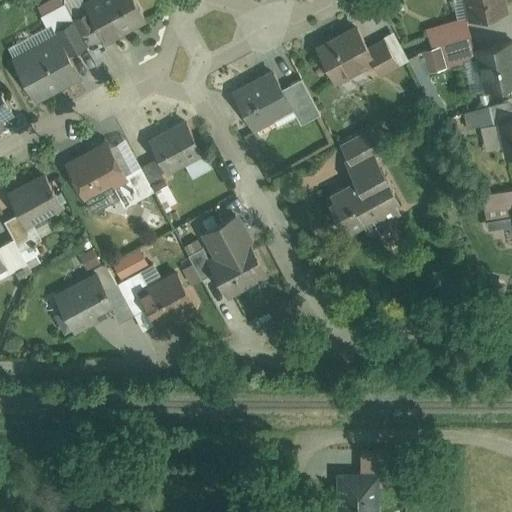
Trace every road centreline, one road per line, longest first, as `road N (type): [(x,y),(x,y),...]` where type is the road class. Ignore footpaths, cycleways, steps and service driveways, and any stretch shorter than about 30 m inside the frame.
road 1 (residential): [(0,367),(196,368),(346,345)]
road 2 (residential): [(346,345),(299,291),(195,89)]
road 3 (residential): [(511,449),(453,438),(308,442),(286,511)]
road 4 (residential): [(0,156),(152,78)]
road 5 (residential): [(346,345),(511,311)]
